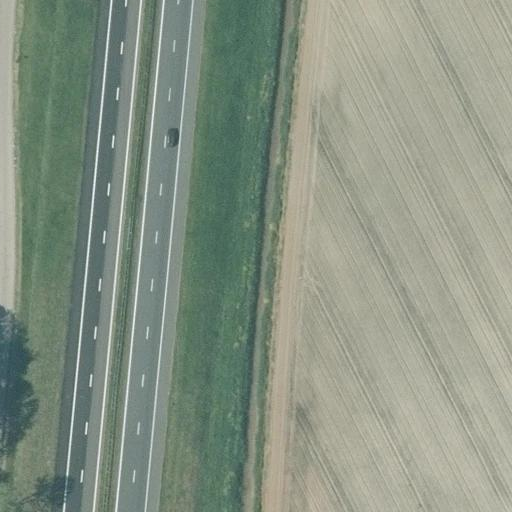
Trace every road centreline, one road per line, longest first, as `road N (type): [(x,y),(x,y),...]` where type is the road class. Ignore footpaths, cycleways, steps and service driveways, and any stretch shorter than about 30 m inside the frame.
road 1 (motorway): [(126,0),(78,511)]
road 2 (motorway): [(129,511),(176,0)]
road 3 (unclassified): [(0,307),(5,0)]
